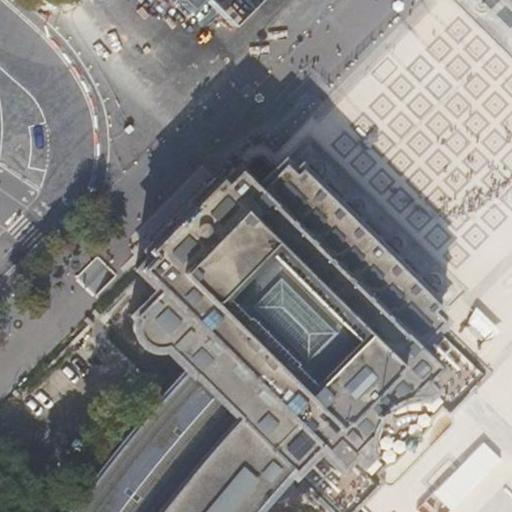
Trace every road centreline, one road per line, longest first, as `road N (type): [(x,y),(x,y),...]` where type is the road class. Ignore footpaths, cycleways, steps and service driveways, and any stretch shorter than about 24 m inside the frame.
road 1 (secondary): [(0,260),(50,215),(60,195),(73,143),(62,88)]
road 2 (secondary): [(62,88),(169,0)]
